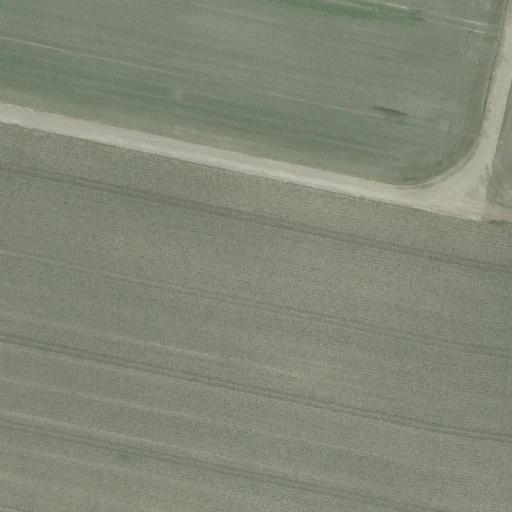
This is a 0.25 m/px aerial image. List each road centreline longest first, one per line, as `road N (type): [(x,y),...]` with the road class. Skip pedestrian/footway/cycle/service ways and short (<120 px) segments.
road 1 (track): [(470,209),(0,111)]
road 2 (track): [(470,209),(511,32)]
